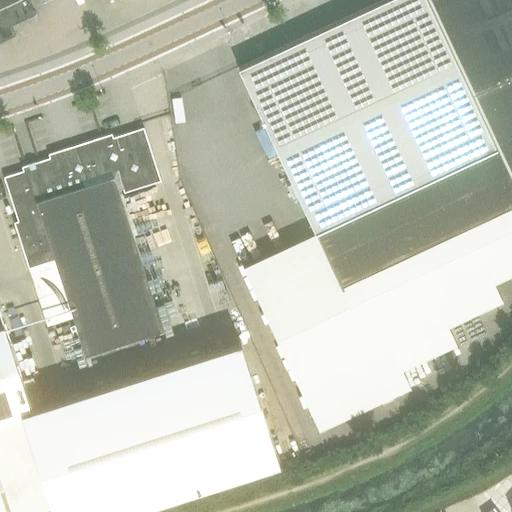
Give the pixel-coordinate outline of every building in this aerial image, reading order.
[(0,0),(0,41),(15,34),(11,25),(36,13),(30,0),(0,0)] [(511,0),(381,0),(239,66),(315,231),(340,285),(511,205),(511,0)] [(124,188),(157,177),(146,146),(150,144),(144,127),(93,143),(92,139),(72,145),(73,149),(53,156),(54,159),(4,175),(30,256),(51,249),(85,355),(164,330),(115,176),(120,175),(124,188)] [(0,511),(56,511),(24,410),(32,408),(5,324),(5,323),(4,323),(0,309),(0,511)] [(32,408),(24,410),(56,511),(126,511),(280,463),(241,341),(32,408)] [(326,440),(325,422),(297,422),(297,440),(326,440)]
